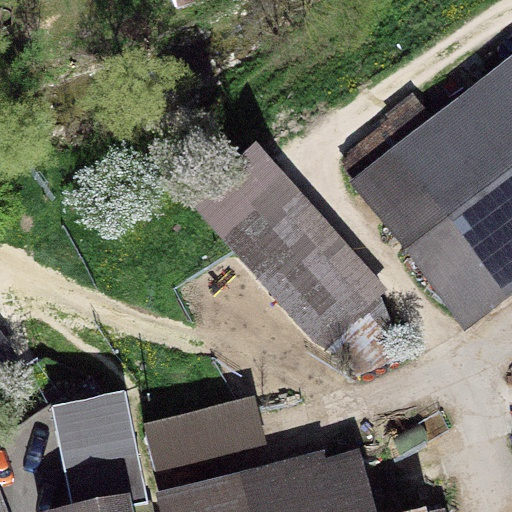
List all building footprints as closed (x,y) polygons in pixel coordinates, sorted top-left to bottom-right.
[(171,0),(174,9),(204,0),(171,0)] [(511,298),(511,57),(348,183),(465,335),(511,298)] [(313,343),(348,362),(356,377),(405,359),(381,299),(388,292),(254,144),(191,206),(313,343)] [(49,409),(70,511),(129,500),(131,509),(149,505),(126,393),(49,409)] [(268,449),(255,398),(143,427),(156,478),(268,449)] [(368,420),(357,427),(354,440),(362,451),(375,454),(386,447),(389,433),(381,422),(368,420)] [(324,438),(323,449),(330,458),(341,459),(350,451),(351,440),(344,431),(332,430),(324,438)] [(323,452),(153,496),(156,511),(446,511),(446,510),(437,511),(374,511),(360,454),(326,463),(323,452)] [(150,511),(149,505),(131,509),(129,500),(70,511),(67,511),(150,511)]
